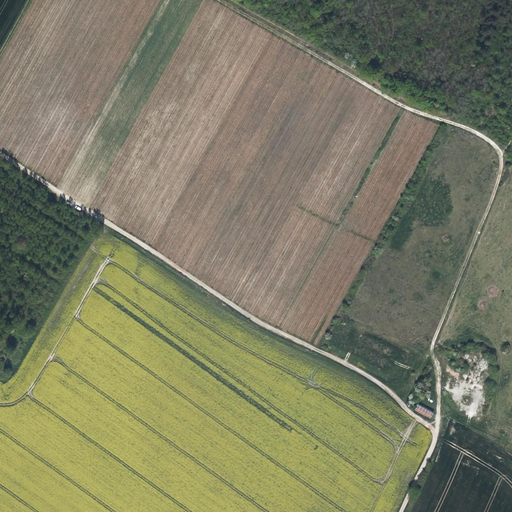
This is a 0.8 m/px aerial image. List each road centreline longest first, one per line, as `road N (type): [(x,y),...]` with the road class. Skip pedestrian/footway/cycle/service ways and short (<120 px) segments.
road 1 (track): [(0,153),(261,325),(371,378),(435,432),(400,511)]
road 2 (track): [(435,432),(441,375),(433,338),(498,178),(498,147),(344,73)]
